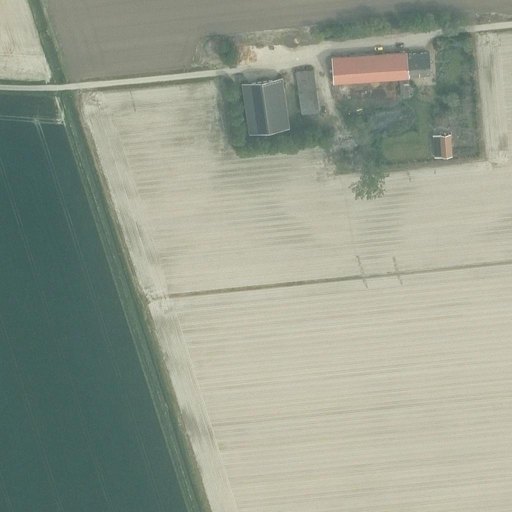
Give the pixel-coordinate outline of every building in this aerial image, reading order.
[(330,55),(330,57),(332,81),(407,77),(407,75),(429,73),(428,52),(406,53),(405,51),(330,55)] [(301,113),(318,110),(312,69),(295,71),(301,113)] [(241,81),(249,132),(290,126),(282,75),(241,81)] [(400,97),(408,97),(407,79),(398,80),(400,97)] [(439,156),(451,155),(449,134),(438,135),(439,156)]
